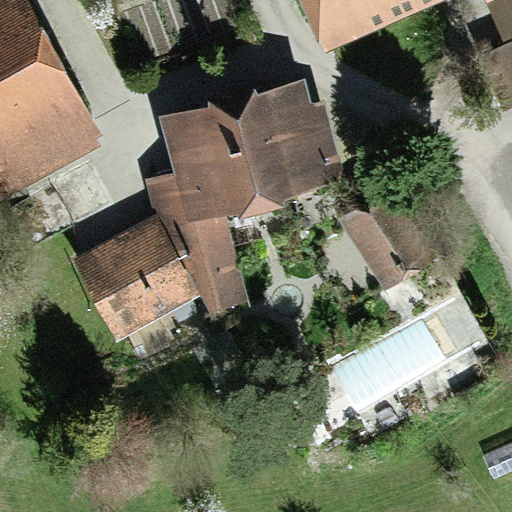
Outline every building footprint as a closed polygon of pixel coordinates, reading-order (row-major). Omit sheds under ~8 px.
[(101,130),(31,0),(0,0),(0,193),(99,141),(95,133),(101,130)] [(511,0),(303,0),(324,47),(430,0),(484,0),(511,62),(511,0)] [(324,94),(310,98),(303,71),(156,109),(172,168),(145,175),(154,219),(195,290),(209,307),(248,295),(221,208),(343,175),(324,94)] [(386,185),(338,214),(383,286),(430,257),(386,185)] [(154,219),(77,261),(113,336),(125,329),(137,357),(181,340),(168,308),(195,290),(154,219)] [(511,468),(511,438),(480,452),(491,477),(511,468)]
